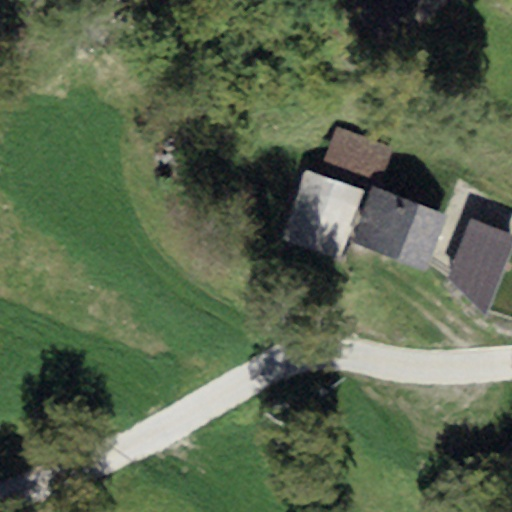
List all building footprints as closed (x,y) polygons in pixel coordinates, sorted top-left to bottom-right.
[(393,57),(454,0),(379,0),(358,20),(393,57)] [(326,162),(381,183),(394,149),(340,128),(326,162)] [(275,236),(335,260),(362,191),(303,168),(275,236)] [(353,244),(430,274),(452,218),(374,188),(353,244)] [(490,316),(511,259),(511,235),(476,221),(452,278),(490,316)]
